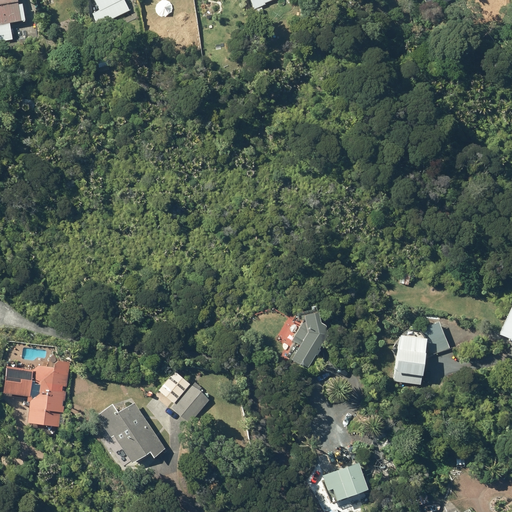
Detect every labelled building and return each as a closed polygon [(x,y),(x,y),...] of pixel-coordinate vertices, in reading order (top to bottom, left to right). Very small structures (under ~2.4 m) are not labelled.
[(10,24),(21,23),(17,0),(0,0),(0,41),(12,40),(10,24)] [(94,0),(99,12),(92,15),(97,27),(130,12),(123,0),(94,0)] [(250,0),(254,10),(265,6),(265,4),(276,0),(250,0)] [(49,13),(47,2),(39,3),(42,14),(49,13)] [(124,24),(133,20),(130,12),(121,17),(124,24)] [(408,287),(411,277),(402,275),(400,285),(408,287)] [(317,360),(321,353),(319,352),(328,340),(326,330),(320,326),(318,315),(305,318),(306,320),(292,342),(301,348),(291,363),(306,372),(315,359),(317,360)] [(449,350),(439,324),(417,331),(409,331),(403,335),(401,337),(394,383),(421,387),(422,380),(424,380),(427,357),(449,350)] [(62,418),(65,418),(66,412),(64,412),(65,407),(66,407),(68,398),(63,397),(64,393),(69,394),(72,369),(62,368),(55,374),(41,372),(35,377),(10,374),(6,402),(25,404),(25,410),(31,411),(29,430),(60,433),(62,418)] [(195,385),(192,388),(176,375),(159,394),(175,408),(172,411),(190,426),(210,403),(200,394),(203,391),(195,385)] [(255,376),(239,385),(249,402),(265,393),(255,376)] [(166,452),(136,409),(120,419),(115,412),(99,422),(113,443),(115,440),(133,467),(150,456),(154,461),(166,452)] [(230,429),(234,449),(248,446),(243,426),(230,429)] [(363,490),(353,462),(316,475),(322,491),(324,490),(328,502),(336,500),(335,499),(363,490)] [(427,502),(423,490),(412,494),(416,506),(427,502)]
